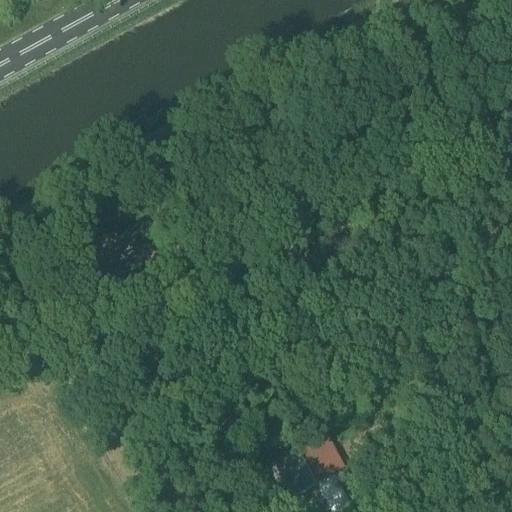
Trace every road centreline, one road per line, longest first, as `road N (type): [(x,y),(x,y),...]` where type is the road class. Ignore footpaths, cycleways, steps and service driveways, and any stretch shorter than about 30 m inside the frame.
road 1 (unclassified): [(0,220),(382,0)]
road 2 (primary): [(0,66),(120,0)]
